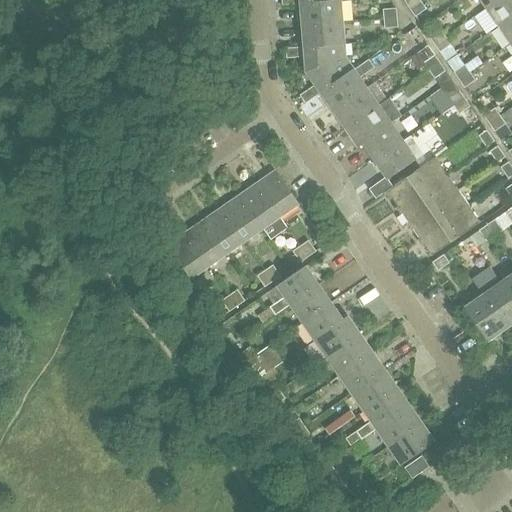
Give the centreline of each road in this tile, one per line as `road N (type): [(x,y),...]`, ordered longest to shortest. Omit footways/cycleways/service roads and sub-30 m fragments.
road 1 (residential): [(475,398),(278,109)]
road 2 (residential): [(159,191),(278,109)]
